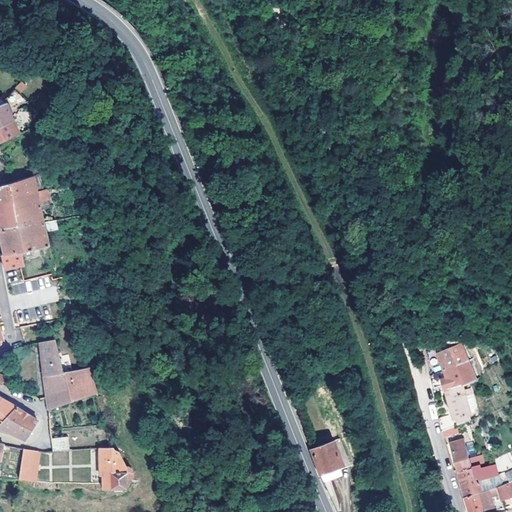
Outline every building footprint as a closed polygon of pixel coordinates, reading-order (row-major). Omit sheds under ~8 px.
[(20,93),(27,87),(22,81),(15,87),(20,93)] [(0,124),(10,120),(4,103),(0,104),(0,124)] [(0,141),(22,133),(20,129),(17,130),(10,120),(0,124),(0,141)] [(0,201),(35,193),(31,176),(0,184),(0,201)] [(0,230),(41,224),(36,202),(47,200),(44,191),(35,193),(0,201),(0,230)] [(0,241),(2,249),(3,255),(19,251),(46,245),(43,230),(54,227),(53,221),(41,224),(0,230),(0,241)] [(4,270),(5,270),(19,266),(22,265),(19,251),(3,255),(1,255),(2,262),(4,270)] [(13,301),(27,297),(19,266),(5,270),(13,301)] [(427,296),(428,287),(421,286),(420,296),(427,296)] [(14,306),(15,311),(29,308),(27,297),(13,301),(14,306)] [(18,321),(19,328),(30,325),(28,318),(18,321)] [(46,335),(47,340),(53,339),(70,335),(69,329),(46,335)] [(70,335),(53,339),(61,372),(76,368),(73,356),(75,354),(70,335)] [(96,394),(95,391),(87,364),(76,368),(61,372),(53,339),(47,340),(38,342),(45,397),(48,409),(89,396),(96,394)] [(437,354),(443,372),(445,371),(467,362),(460,345),(437,354)] [(467,362),(445,371),(447,379),(442,382),(444,390),(460,385),(462,386),(467,384),(474,381),(467,362)] [(439,419),(441,431),(456,426),(458,425),(469,421),(468,416),(470,414),(465,397),(471,395),(468,387),(463,389),(462,386),(460,385),(444,390),(452,415),(439,419)] [(8,419),(15,407),(0,398),(0,414),(2,415),(8,419)] [(24,439),(36,421),(15,407),(8,419),(2,415),(0,418),(0,429),(8,433),(24,439)] [(456,426),(441,431),(444,438),(458,434),(456,426)] [(51,450),(68,449),(65,437),(50,438),(51,450)] [(310,451),(319,474),(341,465),(331,441),(309,449),(310,451)] [(457,470),(458,473),(470,470),(471,468),(480,466),(482,468),(486,468),(482,455),(468,459),(463,441),(450,444),(454,460),(457,470)] [(109,455),(108,446),(96,447),(98,474),(100,474),(102,489),(124,487),(126,480),(129,480),(131,478),(132,474),(131,470),(127,468),(123,466),(121,461),(119,459),(114,458),(111,457),(109,455)] [(28,466),(31,450),(23,448),(20,464),(28,466)] [(493,460),(500,473),(511,466),(511,457),(509,452),(493,460)] [(466,498),(482,493),(477,477),(493,472),(493,466),(491,466),(486,468),(482,468),(480,466),(471,468),(470,470),(458,473),(462,485),(466,498)] [(323,482),(342,476),(341,470),(322,476),(323,482)] [(469,509),(469,511),(495,511),(503,508),(501,502),(496,504),(494,497),(500,495),(502,501),(511,497),(511,482),(496,489),(482,493),(466,498),(469,509)]
